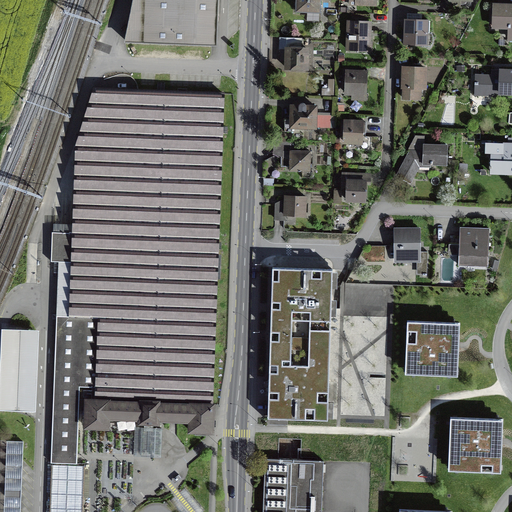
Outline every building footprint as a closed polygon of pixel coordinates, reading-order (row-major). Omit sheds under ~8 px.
[(143,0),(143,11),(130,10),(128,41),(216,45),(217,26),(218,0),(143,0)] [(296,0),(296,11),(319,12),(319,0),(296,0)] [(511,6),(494,6),(493,26),(511,26),(511,6)] [(429,21),(406,20),(405,43),(424,44),(424,46),(431,47),(432,44),(433,42),(433,40),(433,37),(433,35),(432,33),(429,33),(429,21)] [(369,22),(349,21),(348,49),(363,50),(364,43),(369,43),(369,22)] [(308,49),(286,48),(286,53),(283,52),(283,58),(286,58),(286,67),(307,68),(308,49)] [(416,94),(421,91),(422,91),(422,90),(423,90),(423,89),(424,88),(424,68),(404,67),(404,87),(404,98),(416,99),(416,94)] [(361,99),(361,94),(365,93),(366,72),(347,71),(346,93),(352,94),(352,99),(361,99)] [(492,91),(500,92),(501,92),(511,91),(511,71),(501,71),(501,72),(493,71),(492,71),(492,76),(476,76),(476,82),(475,82),(475,84),(476,84),(475,93),(492,94),(492,91)] [(322,95),(334,95),(334,80),(329,79),(328,88),(322,88),(322,95)] [(212,404),(223,93),(94,88),(76,145),(73,232),(52,232),(51,261),(72,262),(70,316),(57,315),(51,462),(77,463),(80,386),(97,387),(96,399),(86,399),(85,426),(108,427),(108,417),(141,418),(141,421),(144,421),(144,430),(148,431),(153,431),(154,422),(157,422),(157,419),(190,420),(189,430),(212,431),(213,404),(212,404)] [(299,105),(299,106),(292,106),(291,119),(285,119),(284,131),(292,131),(292,126),(315,127),(315,106),(306,106),(306,105),(305,104),(305,103),(304,103),(303,103),(302,103),(301,103),(300,103),(300,104),(299,104),(299,105)] [(331,115),(318,114),(317,127),(330,127),(331,115)] [(365,132),(366,122),(345,121),(344,141),(362,142),(362,132),(365,132)] [(408,181),(417,163),(446,164),(447,145),(424,144),(424,136),(415,135),(408,150),(414,150),(413,155),(411,155),(399,177),(408,181)] [(294,142),(283,141),(273,141),(276,141),(276,155),(281,156),(281,166),(290,166),(290,169),(310,170),(310,151),(294,151),(294,142)] [(511,143),(486,143),(486,152),(492,153),(491,172),(511,172),(511,143)] [(347,200),(365,200),(366,181),(356,181),(356,178),(342,177),(342,187),(347,187),(347,200)] [(275,218),(285,219),(285,214),(305,215),(306,196),(285,195),(285,200),(284,200),(284,204),(276,204),(275,218)] [(489,228),(460,227),(459,261),(460,261),(487,262),(488,262),(489,228)] [(420,251),(420,228),(394,228),(395,258),(420,258),(420,257),(423,257),(423,261),(428,261),(428,251),(420,251)] [(330,344),(332,269),(272,267),(270,342),(330,344)] [(452,332),(453,322),(415,321),(414,329),(407,328),(405,366),(415,366),(415,373),(448,375),(448,368),(458,368),(459,333),(452,332)] [(37,410),(39,331),(8,331),(6,409),(37,410)] [(270,342),(268,417),(328,419),(330,344),(270,342)] [(458,470),(491,471),(491,464),(501,464),(503,429),(495,429),(496,419),(458,417),(457,425),(450,424),(449,462),(459,462),(458,470)] [(0,511),(21,511),(23,443),(0,442),(0,511)] [(321,511),(323,461),(265,458),(262,511),(321,511)]
